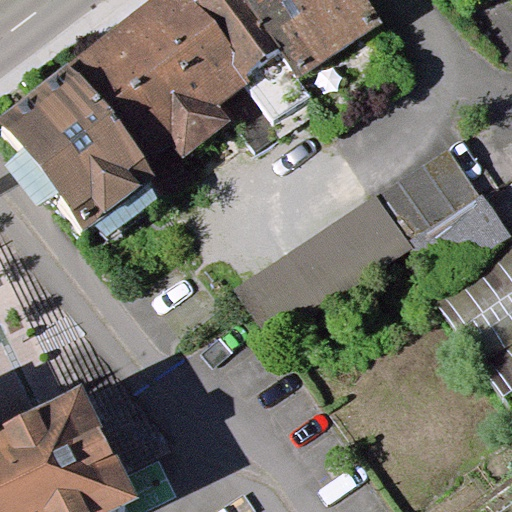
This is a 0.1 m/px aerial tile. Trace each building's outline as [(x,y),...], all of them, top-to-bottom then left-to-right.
[(351,0),(181,0),(98,60),(178,169),(373,29),(351,0)] [(149,187),(82,99),(25,142),(92,230),(149,187)] [(451,154),(380,199),(410,246),(416,242),(481,201),(451,154)] [(481,201),(416,242),(444,286),(511,243),(484,199),(481,201)] [(236,291),(274,349),(412,261),(375,203),(236,291)] [(511,251),(436,304),(482,370),(511,349),(511,251)] [(511,349),(482,370),(511,413),(511,349)] [(0,511),(117,511),(73,411),(0,442),(0,511)]
